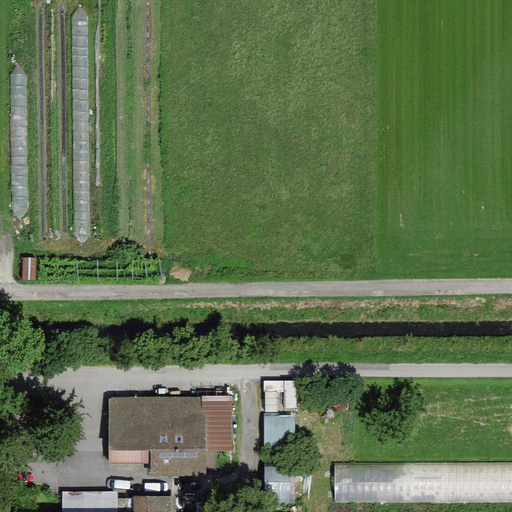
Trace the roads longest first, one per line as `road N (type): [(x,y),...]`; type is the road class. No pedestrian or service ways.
road 1 (unclassified): [(0,375),(511,369)]
road 2 (track): [(0,292),(511,290)]
